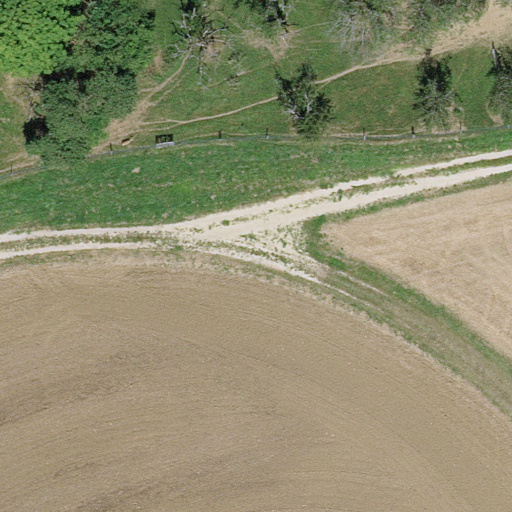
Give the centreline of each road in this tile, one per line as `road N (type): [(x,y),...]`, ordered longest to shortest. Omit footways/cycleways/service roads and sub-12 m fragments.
road 1 (track): [(511,424),(477,382),(328,295),(245,261),(164,253),(0,259)]
road 2 (track): [(0,236),(89,193),(511,153)]
